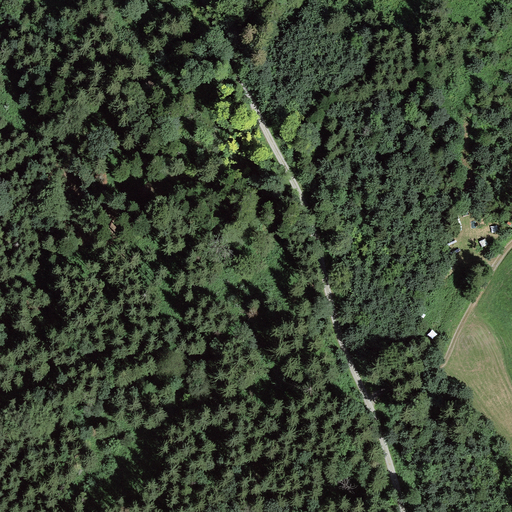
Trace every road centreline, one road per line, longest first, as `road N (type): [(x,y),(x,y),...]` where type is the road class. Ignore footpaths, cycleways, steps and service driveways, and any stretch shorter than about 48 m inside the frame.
road 1 (track): [(205,0),(311,224),(402,511)]
road 2 (track): [(511,249),(490,269),(445,364),(364,399)]
